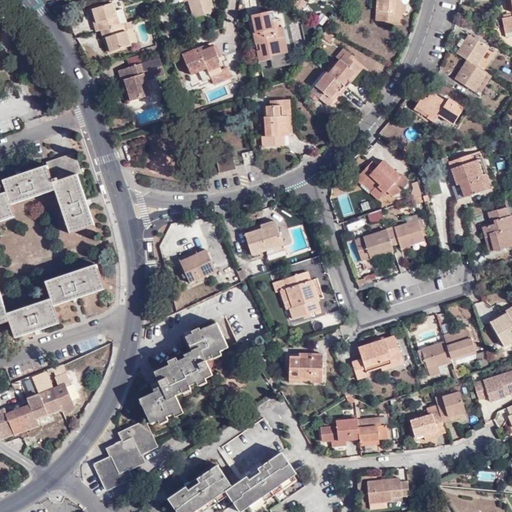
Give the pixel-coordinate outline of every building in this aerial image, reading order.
[(216,12),(211,0),(188,0),(189,1),(194,19),(195,19),(197,23),(205,21),(204,15),(216,12)] [(379,0),(378,21),(399,22),(400,0),(379,0)] [(114,3),(92,10),(96,23),(94,24),(97,32),(101,31),(104,40),(107,39),(110,52),(131,46),(125,23),(120,25),(116,11),(114,3)] [(123,9),(116,11),(120,25),(125,23),(127,23),(123,9)] [(272,22),(269,12),(254,16),(257,33),(255,34),(258,45),(261,44),(262,51),(259,52),(261,62),(272,60),(271,56),(285,54),(282,38),(286,37),(284,27),(279,28),(277,21),(272,22)] [(475,92),(488,73),(477,65),(488,47),(471,36),(463,48),(462,47),(457,53),(468,60),(463,67),(465,69),(457,80),(475,92)] [(199,52),(197,49),(183,55),(192,75),(200,72),(203,81),(212,78),(211,77),(222,73),(222,70),(221,68),(223,67),(220,59),(218,54),(215,46),(204,51),(199,52)] [(345,55),(352,61),(355,57),(344,49),(336,57),(340,61),(345,55)] [(363,69),(352,61),(345,55),(340,61),(330,74),(328,73),(312,92),(328,106),(345,86),(347,87),(363,69)] [(125,79),(132,101),(152,95),(148,80),(166,75),(160,57),(120,71),(123,81),(125,79)] [(211,77),(212,78),(214,84),(231,78),(227,69),(222,70),(222,73),(211,77)] [(492,76),(488,73),(475,92),(480,95),(492,76)] [(129,102),(132,101),(125,79),(123,81),(129,102)] [(427,117),(434,122),(440,114),(454,124),(464,109),(449,100),(446,103),(431,93),(427,100),(423,97),(416,107),(429,115),(427,117)] [(288,110),(291,111),(290,100),(271,101),(271,106),(267,107),(267,117),(265,117),(266,136),(263,136),(263,146),(285,145),(284,135),(289,135),(288,110)] [(433,124),(434,122),(427,117),(429,115),(416,107),(415,109),(420,113),(419,115),(433,124)] [(252,152),(243,154),(246,164),(254,163),(252,152)] [(75,153),(65,157),(71,177),(78,174),(82,173),(75,153)] [(233,153),(217,157),(220,173),(236,169),(233,153)] [(481,176),(475,161),(473,154),(449,162),(457,184),(458,185),(461,184),(466,197),(489,189),(484,175),(481,176)] [(71,177),(65,157),(47,163),(47,166),(53,182),(71,177)] [(481,159),(475,161),(481,176),(484,175),(489,189),(491,188),(481,159)] [(363,185),(364,183),(369,178),(377,186),(373,191),(371,192),(379,200),(388,191),(393,196),(399,193),(408,183),(407,180),(407,178),(402,173),(400,175),(395,170),(389,166),(383,161),(378,167),(372,162),(356,179),(363,185)] [(53,182),(47,166),(4,181),(7,192),(11,205),(56,190),(53,182)] [(78,174),(71,177),(53,182),(56,190),(70,234),(95,225),(78,174)] [(369,178),(364,183),(373,191),(377,186),(369,178)] [(466,197),(461,184),(458,185),(457,184),(452,185),(457,200),(466,197)] [(11,205),(7,192),(0,194),(0,222),(15,218),(11,205)] [(414,204),(425,201),(423,196),(412,200),(414,204)] [(491,236),(495,250),(511,245),(511,215),(508,207),(488,212),(490,220),(494,220),(495,224),(491,225),(483,227),(485,237),(491,236)] [(420,224),(424,223),(423,219),(355,241),(362,260),(383,253),(382,250),(393,247),(392,245),(399,243),(401,248),(426,240),(423,233),(420,224)] [(263,232),(278,227),(276,221),(261,226),(262,229),(263,232)] [(266,250),(283,245),(278,227),(263,232),(262,229),(246,234),(252,255),(266,250)] [(489,252),(495,250),(491,236),(485,237),(489,252)] [(286,255),(283,245),(266,250),(269,261),(286,255)] [(200,255),(182,264),(190,284),(217,272),(207,250),(199,254),(200,255)] [(180,260),(182,264),(200,255),(199,254),(198,252),(180,260)] [(52,299),(54,306),(106,289),(97,265),(46,282),(52,299)] [(293,308),(290,309),(293,319),(320,310),(308,272),(281,280),(284,289),(287,289),(293,308)] [(359,288),(367,285),(373,283),(370,275),(363,277),(364,279),(357,282),(359,288)] [(287,310),(290,309),(293,308),(287,289),(284,289),(281,290),(287,310)] [(0,324),(10,321),(8,314),(0,291),(0,324)] [(8,314),(10,321),(16,338),(60,323),(54,306),(52,299),(8,314)] [(511,306),(489,320),(491,321),(508,312),(510,315),(511,314),(511,306)] [(511,314),(510,315),(508,312),(491,321),(505,347),(511,342),(511,314)] [(205,358),(212,355),(229,348),(217,323),(186,337),(193,354),(154,371),(162,388),(139,399),(151,424),(183,410),(175,393),(182,390),(189,386),(213,375),(210,368),(205,358)] [(469,330),(459,333),(453,335),(444,338),(445,342),(416,351),(421,365),(426,364),(430,377),(446,371),(444,365),(452,362),(451,359),(460,356),(462,364),(478,359),(475,350),(469,332),(469,330)] [(473,331),(469,332),(475,350),(478,349),(473,331)] [(390,358),(401,355),(395,336),(359,348),(363,359),(352,362),(357,379),(368,376),(366,371),(381,367),(392,363),(390,358)] [(324,354),(311,353),(311,357),(300,356),(290,356),(290,379),(312,380),(312,376),(323,377),(324,354)] [(216,365),(212,355),(205,358),(210,368),(216,365)] [(404,364),(401,355),(390,358),(392,363),(381,367),(382,370),(404,364)] [(511,392),(511,372),(474,384),(479,399),(488,396),(490,402),(506,397),(505,395),(511,392)] [(67,383),(28,398),(30,405),(36,419),(62,409),(63,411),(75,407),(67,383)] [(189,386),(182,390),(184,397),(192,393),(189,386)] [(446,407),(439,410),(440,412),(443,423),(451,421),(449,418),(466,412),(460,392),(443,397),(446,407)] [(443,397),(436,399),(438,404),(439,410),(446,407),(443,397)] [(428,415),(440,412),(439,410),(438,404),(426,408),(428,415)] [(0,410),(0,437),(1,440),(38,425),(36,419),(30,405),(8,413),(5,408),(0,410)] [(439,435),(447,433),(443,423),(440,412),(428,415),(411,420),(416,438),(424,435),(438,432),(439,435)] [(468,416),(466,412),(449,418),(451,421),(468,416)] [(381,417),(358,419),(360,438),(360,442),(380,440),(380,439),(379,436),(388,435),(387,425),(382,425),(381,417)] [(241,511),(247,508),(297,473),(282,452),(284,450),(264,418),(222,447),(241,473),(260,461),(263,465),(232,486),(218,465),(168,498),(177,511),(194,511),(226,490),(241,511)] [(358,419),(358,418),(337,421),(337,425),(321,427),(323,440),(332,440),(339,439),(339,440),(346,439),(360,438),(358,419)] [(145,422),(120,434),(123,442),(107,449),(111,457),(95,464),(107,489),(131,478),(128,470),(145,462),(141,454),(156,447),(145,422)] [(393,496),(409,495),(408,481),(401,481),(400,478),(368,481),(370,502),(393,500),(393,496)]
